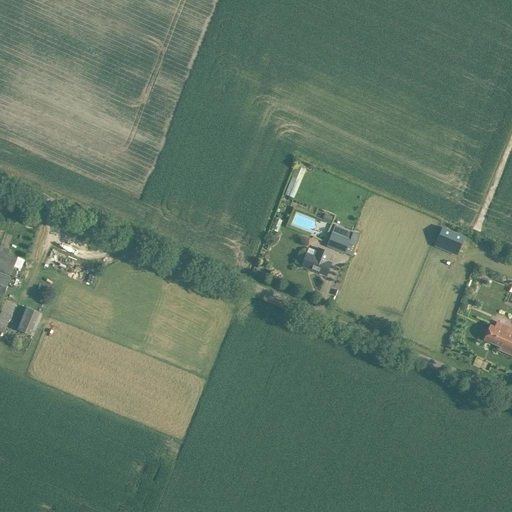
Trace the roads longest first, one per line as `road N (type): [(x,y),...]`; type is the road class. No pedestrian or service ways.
road 1 (unclassified): [(511,395),(0,178)]
road 2 (track): [(511,139),(436,363)]
